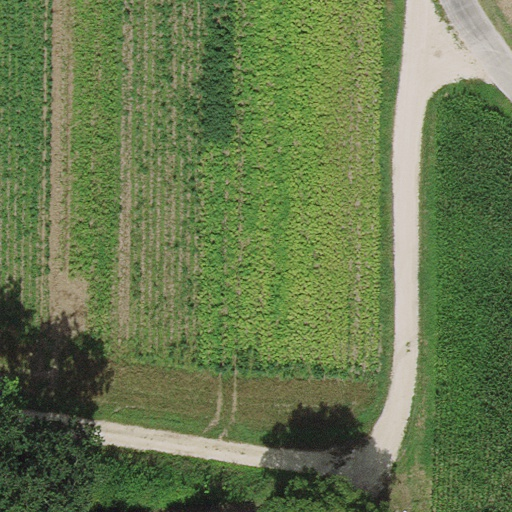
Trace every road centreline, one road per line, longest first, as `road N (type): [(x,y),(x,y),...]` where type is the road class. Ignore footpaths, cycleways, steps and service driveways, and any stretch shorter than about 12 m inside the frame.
road 1 (track): [(370,447),(404,356),(398,151),(419,62),(473,32)]
road 2 (track): [(0,426),(252,473),(370,447)]
